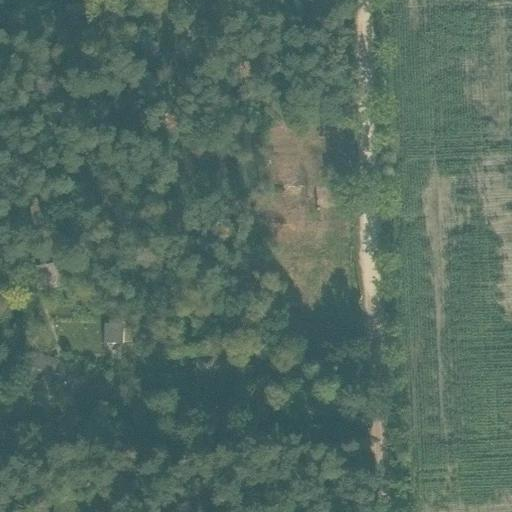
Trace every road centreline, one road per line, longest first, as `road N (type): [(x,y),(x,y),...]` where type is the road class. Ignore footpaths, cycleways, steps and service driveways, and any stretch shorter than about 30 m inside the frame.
road 1 (track): [(365,0),(388,438)]
road 2 (track): [(0,459),(388,438)]
